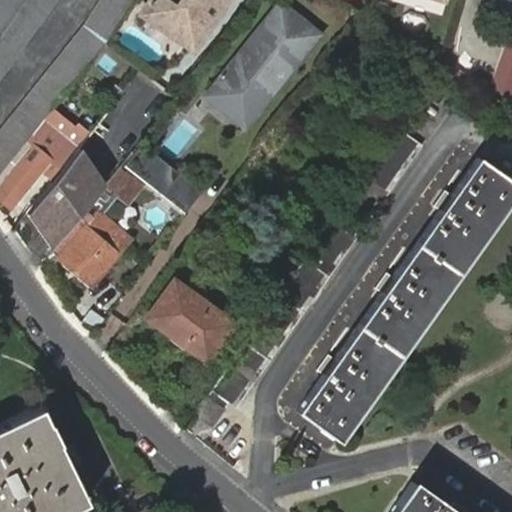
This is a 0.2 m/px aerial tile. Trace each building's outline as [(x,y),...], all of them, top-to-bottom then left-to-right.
[(0,0),(0,76),(54,0),(0,0)] [(0,173),(105,40),(131,0),(99,0),(83,25),(0,129),(0,173)] [(164,0),(151,0),(143,12),(190,44),(219,1),(218,0),(177,0),(174,6),(164,0)] [(279,3),(209,90),(245,119),(315,30),(279,3)] [(511,33),(490,92),(511,99),(511,33)] [(245,119),(209,90),(203,98),(239,127),(245,119)] [(73,148),(48,127),(33,145),(0,187),(0,197),(12,207),(50,158),(59,166),(73,148)] [(421,144),(396,127),(265,312),(206,396),(223,409),(228,402),(234,407),(421,144)] [(125,168),(183,211),(199,189),(142,146),(125,168)] [(511,193),(511,181),(476,156),(468,168),(449,193),(444,190),(433,205),(438,210),(409,251),(391,276),(386,272),(375,288),(380,292),(352,331),(333,358),(327,354),(316,370),(322,374),(296,411),(337,441),(349,425),(344,420),(501,198),(506,202),(511,193)] [(37,229),(51,249),(83,211),(96,195),(97,194),(102,188),(105,185),(88,171),(70,157),(67,159),(62,167),(28,209),(44,222),(37,229)] [(120,169),(106,187),(127,204),(142,185),(120,169)] [(99,197),(106,203),(111,197),(103,191),(99,197)] [(51,249),(51,250),(92,285),(124,246),(112,235),(118,228),(98,210),(91,218),(83,211),(51,249)] [(112,235),(124,246),(131,239),(118,228),(112,235)] [(210,309),(173,282),(148,316),(161,326),(174,335),(186,344),(205,358),(230,323),(210,309)] [(206,396),(194,413),(211,426),(223,409),(206,396)] [(65,511),(85,503),(40,408),(0,427),(4,435),(0,436),(0,511),(65,511)] [(449,508),(411,481),(389,511),(466,511),(453,502),(449,508)]
